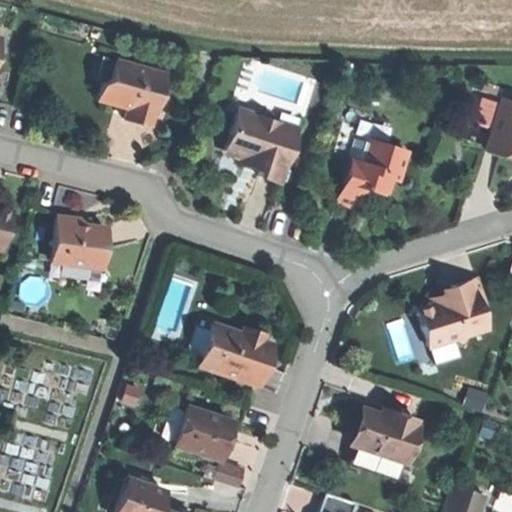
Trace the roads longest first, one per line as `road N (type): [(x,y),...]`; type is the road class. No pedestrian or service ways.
road 1 (residential): [(327,290),(311,267),(170,213),(139,182),(0,148)]
road 2 (residential): [(261,511),(328,313),(327,290)]
road 3 (residential): [(327,290),(381,257),(511,221)]
